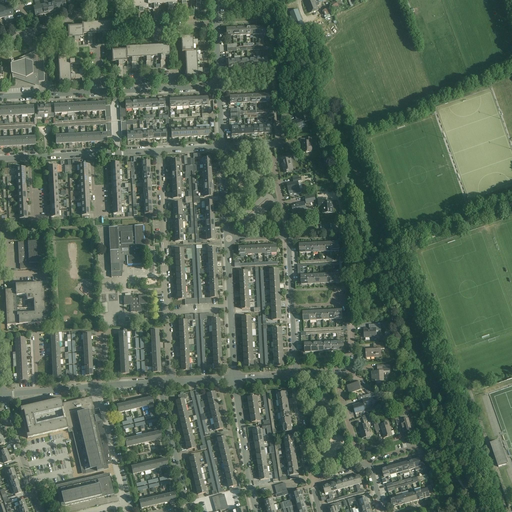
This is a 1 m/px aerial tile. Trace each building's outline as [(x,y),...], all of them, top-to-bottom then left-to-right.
[(148,5),(147,0),(132,0),(133,9),(139,9),(139,13),(139,14),(142,14),(143,13),(143,9),(148,9),(148,5)] [(147,0),(148,5),(153,5),(154,9),(154,10),(156,9),(158,9),(158,5),(163,5),(162,0),(147,0)] [(176,1),(176,0),(162,0),(163,5),(168,4),(168,9),(171,9),(172,9),(172,4),(176,4),(176,1)] [(318,5),(317,2),(315,3),(314,0),(310,0),(305,2),(310,13),(318,10),(316,5),(318,5)] [(345,3),(343,0),(342,0),(340,1),(340,0),(331,5),(334,10),(345,3)] [(307,32),(298,9),(290,13),(298,35),(307,32)] [(100,22),(96,22),(97,33),(102,33),(102,37),(102,38),(105,37),(106,37),(106,33),(111,33),(111,21),(100,22)] [(92,33),(97,33),(96,22),(82,22),(82,26),(82,34),(83,34),(87,34),(88,38),(91,38),(92,38),(92,33)] [(67,27),(68,38),(74,38),(74,42),(74,43),(77,42),(78,42),(78,38),(83,38),(83,34),(82,34),(82,26),(67,27)] [(185,51),(193,51),(193,46),(197,46),(197,43),(197,41),(193,42),(193,37),(181,38),(182,52),(185,52),(185,51)] [(146,57),(146,61),(146,62),(149,61),(150,61),(150,57),(155,57),(155,45),(140,46),(141,57),(146,57)] [(165,61),(164,56),(170,56),(169,45),(155,45),(155,57),(160,56),(160,61),(163,61),(165,61)] [(141,57),(140,46),(126,47),(126,50),(126,58),(131,58),(132,62),(134,62),(136,62),(136,58),(141,57)] [(118,66),(118,67),(121,67),(122,66),(122,62),(126,62),(126,58),(126,50),(111,51),(112,62),(118,62),(118,66)] [(25,57),(24,56),(12,62),(12,64),(10,65),(11,74),(12,74),(13,78),(15,77),(33,84),(34,84),(34,81),(37,81),(37,82),(44,82),(43,58),(43,51),(36,52),(32,54),(31,53),(31,54),(25,57)] [(197,56),(196,51),(193,51),(185,51),(185,52),(186,65),(197,65),(197,60),(201,60),(201,57),(201,56),(197,56)] [(74,62),(74,60),(70,61),(70,55),(58,56),(59,70),(70,70),(70,65),(74,65),(74,62)] [(226,65),(228,65),(228,68),(234,68),(234,60),(230,60),(230,58),(225,59),(226,65)] [(197,65),(186,65),(186,79),(198,78),(198,73),(202,73),(202,70),(202,69),(197,69),(197,65)] [(59,70),(59,85),(71,84),(71,79),(75,79),(75,76),(75,75),(70,75),(70,70),(59,70)] [(164,99),(157,100),(158,108),(164,108),(165,111),(168,110),(168,104),(164,104),(164,99)] [(43,106),(44,115),(48,114),(48,117),(53,117),(53,110),(50,110),(50,105),(43,106)] [(44,115),(43,106),(37,106),(37,111),(34,111),(34,118),(40,118),(40,115),(44,115)] [(295,117),(297,121),(291,123),(294,131),(304,127),(303,123),(306,122),(303,114),(302,112),(300,112),(297,114),(297,116),(295,117)] [(312,142),(312,138),(305,138),(306,142),(302,142),(302,150),(302,153),(311,152),(311,142),(312,142)] [(289,172),(288,170),(293,169),(290,157),(281,159),(285,173),(289,172)] [(300,189),(299,189),(298,182),(293,183),(287,184),(289,194),(291,194),(293,194),(294,195),(300,193),(301,193),(301,192),(301,191),(301,190),(300,189)] [(316,201),(314,195),(305,197),(307,203),(316,201)] [(333,213),(332,202),(326,202),(326,199),(318,199),(318,206),(324,206),(324,210),(325,214),(333,213)] [(306,211),(304,203),(299,204),(299,205),(292,206),(294,214),(306,211)] [(109,227),(110,251),(111,278),(120,277),(123,261),(125,261),(125,260),(127,260),(127,265),(144,264),(144,255),(142,256),(142,249),(144,249),(143,226),(134,226),(117,227),(109,227)] [(34,241),(18,242),(19,264),(20,263),(20,269),(31,269),(32,271),(37,271),(37,260),(27,261),(26,251),(32,251),(32,254),(35,254),(35,251),(39,251),(39,243),(34,243),(34,241)] [(175,250),(175,256),(183,255),(183,249),(190,249),(190,246),(190,245),(179,246),(179,249),(175,250)] [(240,272),(240,278),(248,278),(247,271),(251,271),(251,268),(245,268),(245,271),(240,272)] [(42,283),(25,284),(23,285),(20,287),(20,285),(18,287),(18,288),(17,288),(16,288),(16,290),(5,290),(7,325),(43,323),(43,315),(44,315),(43,313),(45,313),(44,288),(42,288),(42,283)] [(83,286),(80,290),(87,296),(91,291),(83,286)] [(131,312),(142,312),(141,304),(148,304),(147,295),(138,296),(139,298),(132,298),(132,296),(124,296),(124,305),(130,305),(131,312)] [(249,309),(249,312),(260,312),(260,302),(257,302),(257,308),(254,309),(254,307),(249,307),(249,309)] [(369,325),(369,329),(364,329),(365,338),(375,337),(375,331),(381,331),(380,324),(380,323),(378,323),(378,325),(369,325)] [(118,332),(119,338),(127,338),(127,332),(131,332),(131,329),(123,329),(124,332),(118,332)] [(383,343),(376,343),(376,349),(365,350),(365,353),(365,354),(366,358),(380,357),(380,349),(383,349),(383,343)] [(383,381),(383,372),(390,371),(390,365),(377,365),(378,372),(371,372),(371,382),(375,381),(375,382),(376,382),(376,381),(376,383),(377,384),(381,384),(382,383),(382,381),(383,381)] [(366,386),(366,385),(360,386),(359,383),(347,386),(349,394),(362,390),(364,389),(368,394),(373,390),(368,384),(366,386)] [(276,394),(277,394),(278,400),(287,399),(286,392),(281,393),(281,391),(276,391),(276,394)] [(375,397),(378,399),(382,397),(381,392),(375,394),(375,393),(358,398),(359,404),(353,406),(355,413),(366,410),(365,408),(370,406),(367,399),(375,397)] [(176,401),(177,407),(185,405),(183,399),(186,399),(185,394),(183,394),(183,393),(180,393),(180,395),(178,396),(179,400),(176,401)] [(91,397),(80,400),(62,404),(61,399),(20,408),(27,439),(68,429),(97,422),(91,397)] [(99,408),(101,421),(97,422),(68,429),(69,433),(72,432),(82,475),(108,469),(107,469),(106,466),(112,464),(102,423),(99,408)] [(408,418),(403,420),(402,417),(395,419),(397,426),(401,425),(403,432),(411,430),(408,418)] [(387,423),(380,425),(384,438),(391,436),(387,423)] [(367,424),(358,427),(362,439),(370,436),(367,424)] [(270,425),(265,426),(262,426),(263,429),(268,428),(269,435),(272,434),(270,425)] [(217,439),(219,445),(226,443),(224,437),(223,437),(222,434),(223,434),(215,436),(216,436),(217,439)] [(508,464),(499,440),(489,443),(498,467),(508,464)] [(0,451),(1,455),(0,454),(0,457),(2,457),(8,455),(6,449),(0,451)] [(8,455),(2,457),(4,463),(10,461),(8,455)] [(420,463),(419,459),(412,460),(415,469),(415,471),(426,468),(424,462),(420,463)] [(409,471),(415,469),(412,460),(406,462),(409,471)] [(409,473),(409,471),(406,462),(400,464),(403,474),(409,473)] [(394,466),(396,474),(400,473),(401,475),(403,474),(400,464),(394,466)] [(388,468),(390,476),(396,474),(394,466),(388,468)] [(298,468),(288,470),(290,480),(296,479),(295,475),(299,475),(298,468)] [(390,476),(388,468),(381,469),(384,478),(388,477),(389,479),(391,478),(390,476)] [(6,471),(8,477),(15,475),(13,469),(6,471)] [(10,483),(17,481),(15,475),(8,477),(6,478),(7,480),(9,480),(10,483)] [(360,491),(359,485),(362,484),(359,475),(353,477),(356,485),(357,491),(360,491)] [(65,506),(110,495),(111,498),(114,497),(109,477),(80,484),(78,483),(77,485),(75,485),(74,485),(73,485),(72,485),(69,486),(62,488),(57,489),(59,500),(56,501),(59,509),(65,508),(65,506)] [(347,479),(349,487),(356,485),(353,477),(347,479)] [(341,481),(343,489),(349,487),(347,479),(341,481)] [(335,482),(337,491),(343,489),(341,481),(335,482)] [(337,491),(335,482),(329,484),(332,495),(335,494),(334,492),(337,491)] [(323,486),(323,487),(322,487),(322,488),(322,489),(323,490),(324,489),(325,494),(328,493),(330,499),(327,500),(328,503),(334,502),(333,499),(333,498),(332,495),(329,484),(323,486)] [(19,486),(12,489),(14,495),(21,493),(19,486)] [(421,490),(423,499),(430,497),(427,489),(421,490)] [(423,499),(421,490),(415,492),(417,501),(423,499)] [(295,499),(303,497),(301,491),(293,493),(295,499)] [(417,501),(415,492),(409,494),(411,502),(417,501)] [(402,496),(405,504),(411,502),(409,494),(402,496)] [(357,502),(358,507),(360,507),(368,505),(367,498),(363,500),(362,496),(354,498),(355,502),(357,502)] [(396,498),(399,506),(405,504),(402,496),(396,498)] [(305,503),(303,497),(295,499),(297,505),(305,503)] [(399,506),(396,498),(390,499),(392,508),(399,506)] [(264,501),(266,507),(274,505),(272,499),(264,501)] [(17,502),(18,506),(14,507),(15,510),(19,508),(26,506),(24,500),(17,502)] [(305,503),(297,505),(299,511),(306,509),(305,503)]
